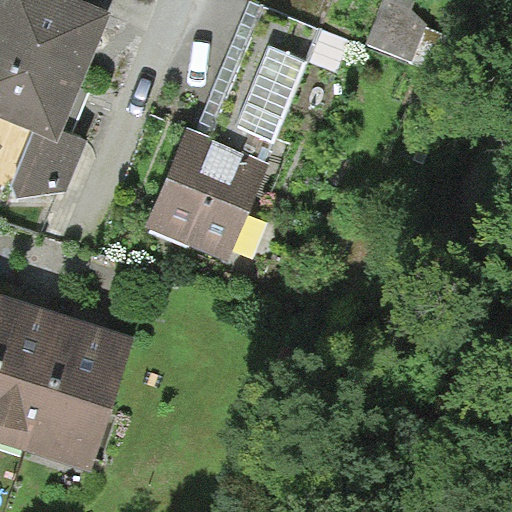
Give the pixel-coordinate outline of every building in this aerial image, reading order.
[(0,0),(0,113),(38,129),(15,185),(18,202),(71,192),(91,141),(69,132),(98,59),(115,16),(75,0),(0,0)] [(265,0),(263,7),(319,30),(331,0),(265,0)] [(418,4),(406,0),(387,0),(369,44),(443,75),(457,43),(426,29),(415,11),(418,4)] [(263,7),(252,3),(197,135),(268,164),(323,32),(319,30),(263,7)] [(197,135),(191,133),(150,233),(229,264),(268,164),(197,135)] [(0,301),(0,443),(92,472),(131,345),(92,332),(33,313),(0,301)]
